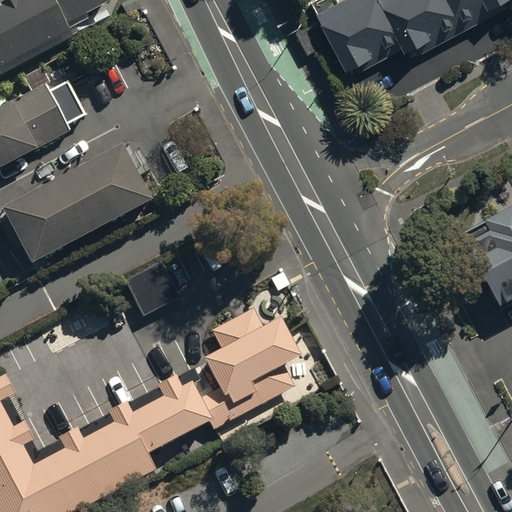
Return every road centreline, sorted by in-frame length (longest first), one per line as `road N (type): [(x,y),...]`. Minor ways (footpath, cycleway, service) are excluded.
road 1 (secondary): [(319,204),(481,511)]
road 2 (secondary): [(212,0),(319,204)]
road 3 (unclassified): [(319,204),(511,103)]
